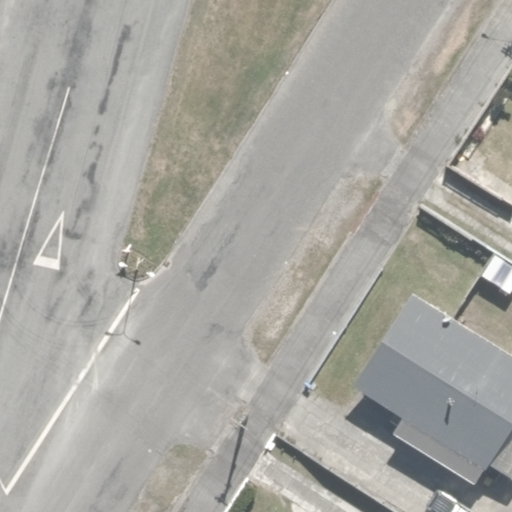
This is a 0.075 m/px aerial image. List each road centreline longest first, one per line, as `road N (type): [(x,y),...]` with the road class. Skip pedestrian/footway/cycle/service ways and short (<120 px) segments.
road 1 (residential): [(64,511),(395,0)]
road 2 (residential): [(0,324),(87,0)]
